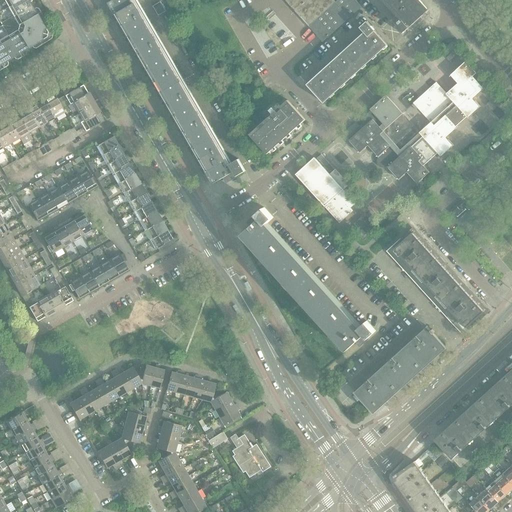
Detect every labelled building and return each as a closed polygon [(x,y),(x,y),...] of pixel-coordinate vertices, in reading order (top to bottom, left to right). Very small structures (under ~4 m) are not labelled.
[(32,5),(30,2),(32,1),(31,0),(20,0),(9,7),(14,16),(32,5)] [(231,163),(134,0),(113,0),(108,3),(213,184),(224,177),(227,183),(233,180),(236,178),(237,177),(236,176),(245,171),(238,159),(231,163)] [(337,0),(284,0),(309,26),(337,0)] [(323,42),(357,11),(361,7),(354,0),(337,0),(309,26),(323,42)] [(427,10),(417,0),(382,0),(393,12),(401,20),(398,23),(399,24),(396,27),(402,34),(428,10),(428,9),(427,10)] [(166,11),(162,4),(160,2),(153,6),(158,16),(166,11)] [(19,24),(40,12),(38,8),(36,7),(34,9),(32,5),(14,16),(19,24)] [(53,33),(40,12),(19,24),(17,30),(28,48),(31,46),(33,48),(35,48),(51,39),(53,33)] [(324,102),(366,64),(387,46),(388,45),(375,31),(367,21),(360,28),(364,33),(314,79),(313,78),(307,85),(323,103),(324,103),(324,102)] [(28,48),(17,30),(8,36),(21,57),(25,55),(26,52),(25,50),(28,48)] [(21,57),(8,36),(0,41),(0,42),(10,59),(13,57),(15,59),(17,59),(21,57)] [(10,59),(0,42),(0,62),(3,68),(7,66),(8,63),(7,61),(10,59)] [(450,63),(458,56),(454,51),(446,58),(450,63)] [(372,119),(349,140),(358,150),(360,152),(365,148),(368,145),(378,156),(379,157),(378,158),(377,160),(377,161),(377,163),(377,165),(378,166),(380,167),(381,168),(383,168),(384,168),(386,167),(387,166),(388,167),(396,177),(399,179),(404,174),(407,172),(415,181),(417,183),(422,178),(429,172),(423,166),(437,153),(440,156),(441,156),(450,148),(452,146),(452,145),(448,140),(445,137),(454,129),(456,127),(456,126),(466,117),(467,117),(477,109),(479,107),(479,106),(474,101),(472,98),(481,90),(483,88),(478,83),(473,77),(476,73),(466,61),(450,75),(458,83),(446,93),(436,82),(413,103),(430,123),(420,132),(418,130),(413,125),(392,102),(386,95),(370,109),(376,116),(377,117),(374,121),(372,119)] [(73,103),(88,93),(83,85),(57,99),(60,104),(67,99),(70,105),(73,103)] [(78,112),(94,103),(90,96),(88,93),(73,103),(78,112)] [(60,104),(57,99),(54,94),(45,99),(55,117),(64,112),(60,104)] [(55,117),(45,99),(36,104),(46,122),(55,117)] [(267,154),(300,124),(305,120),(287,100),(280,107),(276,110),(272,107),(268,110),(272,114),(249,135),(267,154)] [(99,112),(97,109),(98,109),(94,103),(78,112),(83,121),(99,112)] [(46,122),(36,104),(27,109),(38,127),(46,122)] [(38,127),(27,109),(19,114),(29,132),(38,127)] [(78,136),(104,121),(99,112),(83,121),(80,122),(83,128),(76,132),(78,136)] [(29,132),(19,114),(10,120),(20,137),(29,132)] [(20,137),(10,120),(1,125),(11,143),(20,137)] [(11,143),(1,125),(0,125),(0,143),(2,148),(11,143)] [(78,136),(76,132),(74,128),(70,130),(69,129),(64,132),(70,142),(75,139),(74,138),(78,136)] [(70,142),(64,132),(59,135),(59,136),(56,138),(60,146),(64,144),(64,145),(70,142)] [(101,156),(119,145),(113,136),(105,141),(103,137),(96,141),(98,145),(95,146),(101,156)] [(60,146),(56,138),(52,140),(52,139),(46,142),(52,152),(57,149),(57,148),(60,146)] [(52,152),(46,142),(41,146),(41,147),(38,149),(43,156),(46,154),(47,155),(52,152)] [(107,165),(124,155),(119,145),(101,156),(107,165)] [(88,155),(84,148),(80,151),(84,157),(88,155)] [(43,156),(38,149),(35,151),(34,150),(29,153),(34,162),(40,159),(39,158),(43,156)] [(34,162),(29,153),(23,156),(24,157),(20,159),(25,167),(28,164),(29,166),(34,162)] [(112,174),(130,164),(124,155),(107,165),(112,174)] [(329,164),(321,155),(316,158),(325,168),(329,164)] [(356,203),(343,190),(349,184),(335,169),(334,168),(329,173),(314,157),(295,174),(339,223),(353,211),(350,208),(356,203)] [(25,167),(20,159),(17,161),(16,160),(11,163),(17,173),(22,170),(21,168),(25,167)] [(17,173),(11,163),(6,166),(6,167),(2,169),(6,177),(7,178),(7,177),(11,175),(11,176),(17,173)] [(117,184),(135,174),(130,164),(112,174),(117,184)] [(334,169),(329,164),(325,168),(329,173),(334,169)] [(97,186),(88,170),(78,176),(87,192),(91,189),(92,190),(96,188),(95,187),(97,186)] [(123,193),(140,183),(135,174),(117,184),(123,193)] [(87,192),(78,176),(68,181),(77,197),(81,195),(82,196),(86,194),(85,192),(87,192)] [(77,197),(68,181),(58,187),(67,203),(71,201),(72,202),(76,199),(76,198),(77,197)] [(389,181),(360,208),(372,221),(401,194),(389,181)] [(128,202),(146,192),(140,183),(123,193),(128,202)] [(67,203),(58,187),(48,193),(57,209),(61,206),(62,208),(66,205),(66,204),(67,203)] [(26,193),(23,189),(16,193),(19,197),(26,193)] [(134,212),(151,202),(146,192),(128,202),(134,212)] [(57,209),(48,193),(38,199),(47,214),(51,212),(52,213),(57,211),(56,209),(57,209)] [(17,204),(12,196),(8,199),(13,206),(17,204)] [(47,214),(38,199),(28,205),(29,206),(25,208),(31,213),(32,212),(37,220),(42,218),(42,219),(47,216),(46,215),(47,214)] [(139,221),(156,211),(151,202),(134,212),(139,221)] [(454,210),(451,213),(458,220),(468,210),(461,202),(453,209),(454,210)] [(21,211),(17,204),(13,206),(17,214),(21,211)] [(361,326),(267,223),(273,218),(264,208),(256,215),(255,214),(252,217),(247,221),(252,226),(242,235),(346,350),(356,341),(361,346),(365,342),(369,339),(368,338),(376,331),(366,321),(361,326)] [(144,230),(162,220),(156,211),(139,221),(144,230)] [(96,226),(90,221),(88,222),(84,214),(79,217),(78,216),(74,218),(75,219),(73,220),(83,236),(93,230),(92,228),(96,226)] [(83,236),(73,220),(69,222),(69,221),(64,224),(65,225),(64,226),(73,242),(83,236)] [(150,240),(167,230),(162,220),(144,230),(150,240)] [(369,225),(365,220),(360,224),(364,229),(369,225)] [(31,228),(27,221),(23,223),(27,230),(31,228)] [(0,236),(8,232),(4,224),(0,225),(0,236)] [(73,242),(64,226),(59,228),(59,227),(54,229),(55,231),(54,231),(63,247),(73,242)] [(171,241),(173,239),(167,230),(150,240),(155,249),(155,250),(158,248),(159,251),(173,244),(171,241)] [(63,247),(54,231),(50,234),(49,233),(44,235),(45,236),(43,237),(48,246),(46,247),(50,253),(52,252),(53,253),(63,247)] [(0,248),(14,241),(8,232),(0,236),(0,248)] [(37,239),(33,232),(29,234),(33,242),(37,239)] [(484,311),(440,263),(413,233),(395,249),(392,246),(386,251),(452,324),(458,319),(466,327),(484,311)] [(42,247),(37,239),(33,242),(38,249),(42,247)] [(0,257),(1,260),(19,250),(14,241),(0,248),(0,257)] [(7,269),(24,259),(19,250),(1,260),(7,269)] [(145,260),(141,253),(137,255),(141,262),(145,260)] [(128,269),(124,261),(126,260),(125,257),(123,254),(120,255),(119,254),(109,259),(118,275),(123,273),(123,274),(128,272),(127,270),(128,269)] [(51,263),(47,257),(43,259),(47,266),(51,263)] [(11,278),(29,267),(24,259),(7,269),(11,278)] [(118,275),(109,259),(99,265),(108,281),(113,279),(113,280),(118,277),(117,276),(118,275)] [(108,281),(99,265),(90,271),(99,287),(103,284),(104,286),(108,283),(107,282),(108,281)] [(16,286),(34,276),(29,267),(11,278),(16,286)] [(58,275),(54,267),(49,270),(54,277),(58,275)] [(99,287),(90,271),(80,277),(89,292),(93,290),(94,291),(98,289),(97,287),(99,287)] [(73,301),(58,275),(54,277),(60,289),(56,291),(64,306),(65,305),(72,301),(73,301)] [(30,291),(39,286),(34,276),(16,286),(22,296),(26,294),(30,291)] [(89,292),(80,277),(69,283),(70,284),(68,285),(72,291),(74,290),(79,298),(83,296),(84,297),(88,294),(87,293),(89,292)] [(55,291),(46,296),(55,312),(62,308),(61,307),(64,306),(56,291),(55,291)] [(45,317),(36,302),(32,305),(26,294),(22,296),(37,321),(38,321),(45,317)] [(55,312),(46,296),(36,302),(45,317),(46,316),(48,315),(49,315),(55,312)] [(445,346),(433,333),(435,332),(432,329),(431,330),(427,326),(426,327),(421,332),(422,334),(418,337),(417,335),(414,338),(416,339),(405,349),(422,367),(445,346)] [(422,367),(405,349),(394,359),(393,357),(390,359),(392,361),(381,371),(397,389),(422,367)] [(150,385),(155,368),(145,365),(144,371),(140,371),(141,383),(150,385)] [(159,388),(164,370),(158,368),(159,366),(155,365),(155,368),(150,385),(159,388)] [(141,383),(140,371),(135,372),(132,367),(124,371),(134,388),(141,383)] [(134,388),(124,371),(119,374),(116,369),(113,371),(125,392),(134,388)] [(511,369),(503,377),(511,387),(511,369)] [(175,392),(181,371),(177,370),(177,373),(171,372),(166,390),(175,392)] [(125,392),(113,371),(110,373),(113,378),(109,381),(118,397),(125,392)] [(184,395),(189,377),(183,375),(184,372),(181,371),(175,392),(184,395)] [(397,389),(381,371),(370,380),(369,379),(366,381),(368,383),(356,393),(355,391),(354,392),(372,412),(397,389)] [(192,397),(198,376),(195,375),(194,378),(189,377),(184,395),(192,397)] [(201,399),(206,381),(201,380),(201,377),(198,376),(192,397),(201,399)] [(511,401),(511,387),(503,377),(479,399),(495,417),(506,407),(507,409),(510,406),(508,405),(511,401)] [(118,397),(109,381),(104,383),(101,378),(98,380),(110,401),(118,397)] [(110,401),(98,380),(95,382),(98,387),(93,390),(102,406),(110,401)] [(217,392),(214,389),(215,384),(206,381),(201,399),(210,402),(217,392)] [(102,406),(93,390),(88,392),(85,387),(82,389),(94,410),(102,406)] [(94,410),(82,389),(79,391),(82,396),(77,399),(87,415),(94,410)] [(214,409),(230,400),(226,392),(221,395),(217,392),(210,402),(214,409)] [(87,415),(77,399),(73,401),(70,396),(66,398),(69,403),(69,404),(78,419),(87,415)] [(484,426),(495,417),(479,399),(455,421),(471,439),(482,429),(483,430),(486,428),(484,426)] [(219,417),(238,406),(236,403),(233,405),(230,400),(214,409),(219,417)] [(240,416),(237,411),(239,409),(238,406),(219,417),(224,426),(240,416)] [(26,420),(24,415),(26,413),(25,410),(22,412),(6,421),(10,429),(26,420)] [(144,422),(146,416),(128,411),(125,420),(146,426),(147,423),(144,422)] [(15,437),(34,426),(32,423),(29,425),(26,420),(10,429),(15,437)] [(146,429),(146,426),(125,420),(123,429),(141,434),(143,429),(146,429)] [(179,435),(181,426),(163,421),(162,427),(159,426),(158,429),(179,435)] [(460,448),(471,439),(455,421),(434,439),(452,459),(453,458),(451,457),(458,451),(459,452),(462,450),(460,448)] [(35,436),(33,431),(35,429),(34,426),(15,437),(20,445),(35,436)] [(215,434),(211,427),(204,432),(208,438),(215,434)] [(139,443),(141,434),(123,429),(120,438),(130,445),(133,442),(139,443)] [(176,444),(179,435),(158,429),(157,432),(160,433),(159,439),(176,444)] [(212,448),(227,439),(223,432),(208,441),(212,448)] [(270,467),(256,444),(252,446),(249,442),(244,434),(232,442),(236,448),(232,450),(235,455),(233,456),(243,473),(245,471),(249,478),(256,473),(257,476),(263,473),(262,472),(270,467)] [(24,452),(43,442),(41,439),(38,440),(35,436),(20,445),(24,452)] [(128,449),(130,445),(120,438),(113,442),(122,459),(131,454),(128,449)] [(174,452),(176,444),(159,439),(156,448),(162,449),(162,454),(174,452)] [(44,451),(42,446),(44,445),(43,442),(24,452),(29,460),(44,451)] [(122,459),(113,442),(105,447),(118,468),(121,466),(118,461),(122,459)] [(118,468),(105,447),(97,452),(106,468),(112,465),(115,470),(118,468)] [(503,457),(507,452),(504,449),(499,453),(503,457)] [(33,468),(52,457),(50,454),(47,456),(44,451),(29,460),(33,468)] [(218,458),(213,451),(208,454),(211,459),(204,463),(205,465),(212,461),(213,462),(218,458)] [(162,469),(179,460),(174,452),(162,454),(163,458),(158,461),(162,469)] [(447,462),(442,456),(436,461),(441,467),(447,462)] [(53,467),(51,462),(54,460),(52,457),(33,468),(38,476),(53,467)] [(162,480),(183,468),(179,460),(162,469),(165,474),(160,477),(162,480)] [(428,485),(420,474),(422,473),(421,472),(419,473),(417,470),(419,469),(414,461),(394,476),(410,499),(430,485),(429,483),(428,485)] [(511,467),(511,466),(507,470),(505,468),(502,468),(498,464),(496,466),(498,469),(511,483),(511,467)] [(42,484),(61,473),(59,470),(56,472),(53,467),(38,476),(42,484)] [(172,485),(188,475),(183,468),(162,480),(164,483),(169,480),(172,485)] [(511,483),(498,469),(494,473),(493,471),(489,475),(494,481),(506,494),(510,490),(511,491),(511,489),(511,483)] [(62,482),(60,477),(63,476),(61,473),(42,484),(47,491),(62,482)] [(171,496),(192,483),(188,475),(172,485),(174,490),(169,493),(171,496)] [(506,494),(494,481),(486,488),(498,501),(502,498),(502,499),(506,495),(505,495),(506,494)] [(51,499),(70,488),(68,485),(65,487),(62,482),(47,491),(51,499)] [(181,500),(197,491),(192,483),(171,496),(173,499),(178,496),(181,500)] [(446,510),(438,499),(440,498),(438,496),(436,497),(429,487),(431,486),(430,485),(410,499),(419,511),(446,511),(449,510),(448,509),(446,510)] [(72,498),(69,493),(72,491),(70,488),(51,499),(56,507),(72,498)] [(498,501),(486,488),(478,496),(489,509),(493,505),(494,506),(498,503),(497,502),(498,501)] [(180,511),(201,499),(197,491),(181,500),(183,505),(178,508),(180,511)] [(489,509),(478,496),(469,504),(474,509),(476,511),(487,511),(489,510),(489,509)] [(187,511),(197,511),(206,507),(201,499),(180,511),(185,511),(187,511)]
